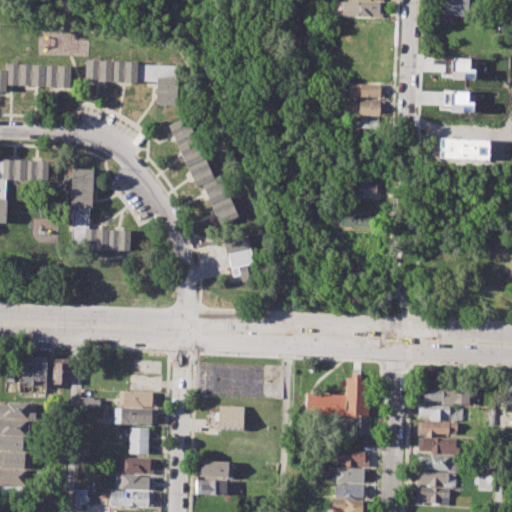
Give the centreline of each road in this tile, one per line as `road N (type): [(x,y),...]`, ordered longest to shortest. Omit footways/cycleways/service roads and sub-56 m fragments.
road 1 (secondary): [(0,328),(511,351)]
road 2 (secondary): [(511,333),(0,311)]
road 3 (residential): [(0,131),(83,135),(130,158),(169,207),(186,319)]
road 4 (residential): [(186,319),(175,511)]
road 5 (residential): [(396,327),(390,511)]
road 6 (residential): [(408,0),(405,124)]
